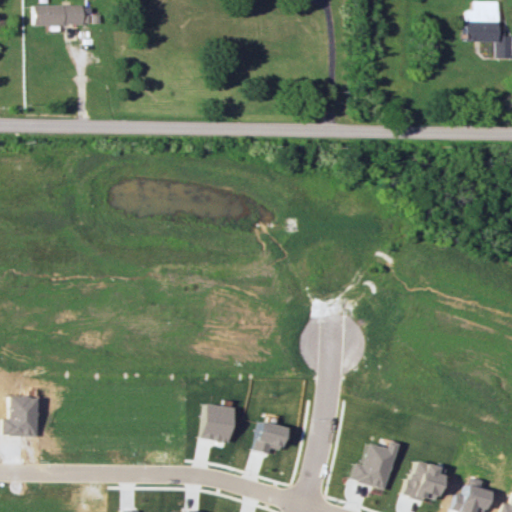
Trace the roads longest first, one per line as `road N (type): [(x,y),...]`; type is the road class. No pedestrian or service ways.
road 1 (tertiary): [(0,123),(511,129)]
road 2 (residential): [(0,472),(193,475),(305,508)]
road 3 (residential): [(305,508),(327,342)]
